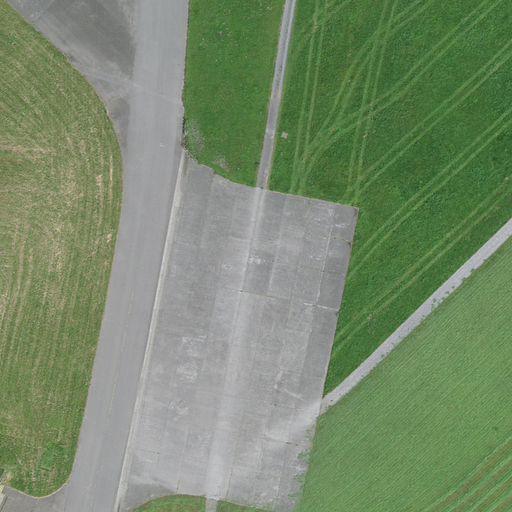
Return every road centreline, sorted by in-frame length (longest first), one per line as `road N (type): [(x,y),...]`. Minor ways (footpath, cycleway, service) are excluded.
road 1 (track): [(210,511),(291,0)]
road 2 (track): [(511,227),(319,410),(114,379)]
